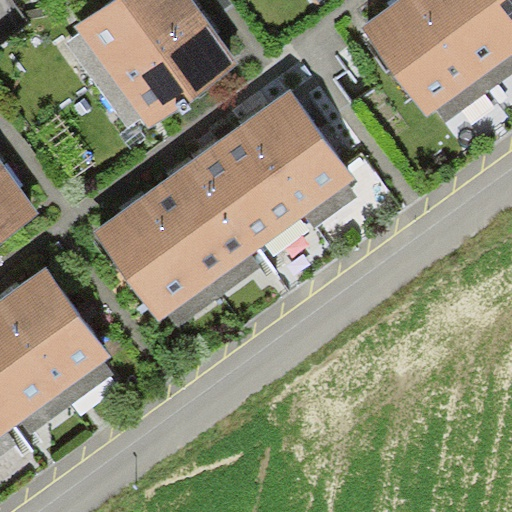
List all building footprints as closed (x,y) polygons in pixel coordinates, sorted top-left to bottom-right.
[(195,0),(104,0),(86,13),(122,62),(200,6),(195,0)] [(401,0),(374,19),(433,106),(482,72),(432,0),(401,0)] [(432,0),(482,72),(511,51),(511,11),(504,0),(432,0)] [(200,6),(122,62),(157,110),(235,53),(200,6)] [(247,119),(307,206),(353,174),(293,88),(247,119)] [(200,152),(260,238),(307,206),(247,119),(200,152)] [(151,185),(211,272),(260,238),(200,152),(151,185)] [(3,159),(0,160),(0,229),(36,204),(3,159)] [(102,219),(162,305),(211,272),(151,185),(102,219)] [(5,296),(66,381),(111,348),(50,263),(5,296)] [(0,298),(0,386),(20,414),(66,381),(5,296),(0,298)] [(0,428),(20,414),(0,386),(0,428)]
